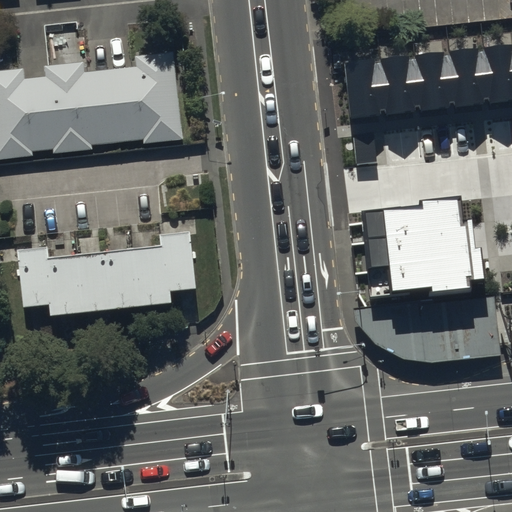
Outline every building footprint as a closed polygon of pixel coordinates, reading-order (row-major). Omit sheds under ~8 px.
[(511,31),(343,51),(350,119),(511,100),(511,31)] [(25,68),(0,70),(0,158),(31,156),(30,150),(53,147),(54,152),(90,148),(90,144),(142,139),(143,144),(184,140),(174,52),(132,57),(133,64),(86,71),(84,61),(44,66),(45,76),(26,79),(25,68)] [(420,205),(361,210),(371,296),(431,289),(431,294),(473,289),(472,282),(487,281),(483,246),(476,247),(470,200),(462,200),(461,195),(420,199),(420,205)] [(46,246),(17,249),(24,305),(49,302),(51,317),(173,303),(171,291),(196,288),(189,232),(161,235),(162,245),(48,259),(46,246)] [(494,295),(359,308),(361,322),(366,333),(374,340),(384,349),(398,357),(416,360),(443,362),(502,356),(500,345),(494,295)]
